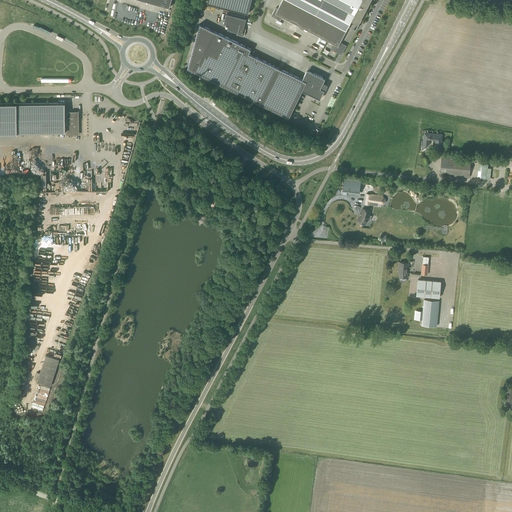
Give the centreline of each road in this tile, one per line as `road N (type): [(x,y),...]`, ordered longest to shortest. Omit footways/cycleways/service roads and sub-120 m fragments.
road 1 (secondary): [(150,63),(256,146),(305,161),(335,141),(412,0)]
road 2 (unclassified): [(147,511),(295,219)]
road 3 (unclassified): [(111,92),(129,104),(169,96),(285,178),(298,196),(295,219)]
road 4 (residential): [(345,71),(254,29),(262,0)]
road 5 (unclassified): [(117,511),(54,500),(0,473)]
